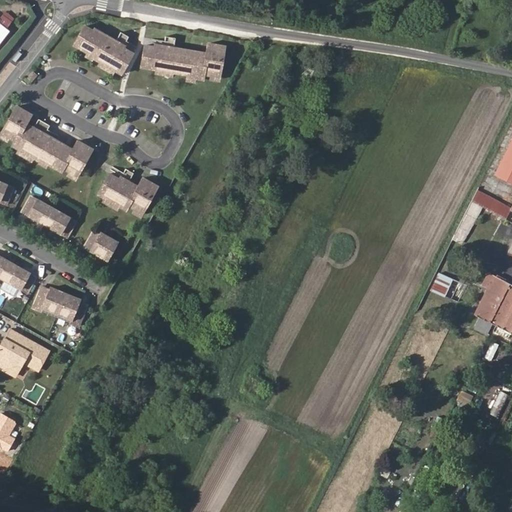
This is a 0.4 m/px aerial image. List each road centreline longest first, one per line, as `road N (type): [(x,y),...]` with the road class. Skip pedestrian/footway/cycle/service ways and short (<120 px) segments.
road 1 (residential): [(102,0),(511,72)]
road 2 (residential): [(34,95),(156,161),(169,156),(181,130),(175,113),(121,99),(68,72),(41,82)]
